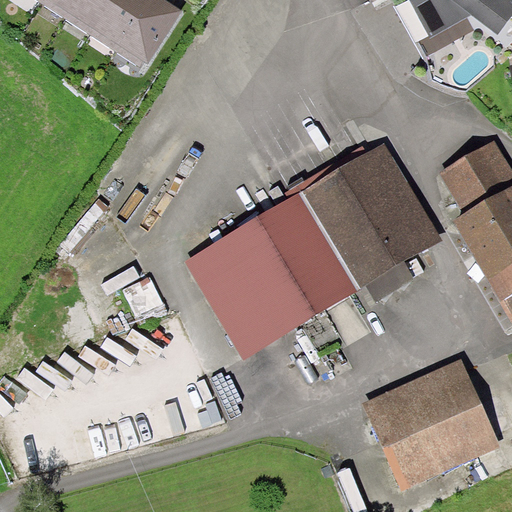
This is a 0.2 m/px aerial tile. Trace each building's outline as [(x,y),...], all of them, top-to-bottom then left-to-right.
[(74,0),(37,0),(38,0),(63,17),(74,0)] [(74,0),(63,17),(89,33),(110,0),(74,0)] [(148,0),(110,0),(89,33),(115,51),(148,0)] [(183,11),(166,0),(148,0),(115,51),(140,67),(143,62),(148,65),(183,11)] [(511,0),(410,0),(431,38),(472,15),(498,34),(511,17),(511,0)] [(511,169),(494,140),(439,172),(464,213),(453,220),(500,300),(511,320),(511,169)] [(186,261),(244,358),(359,290),(368,285),(378,301),(416,279),(406,261),(443,239),(386,143),(369,153),(302,192),(290,199),(186,261)] [(286,193),(290,199),(302,192),(369,153),(365,146),(286,193)] [(463,359),(363,403),(402,491),(480,457),(502,447),(463,359)] [(502,447),(480,457),(485,471),(507,461),(502,447)]
